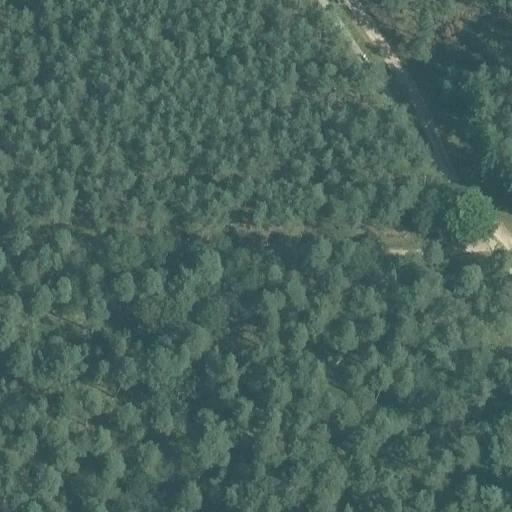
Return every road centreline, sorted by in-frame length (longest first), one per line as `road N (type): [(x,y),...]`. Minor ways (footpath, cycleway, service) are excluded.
road 1 (track): [(0,241),(499,252)]
road 2 (track): [(511,238),(346,0)]
